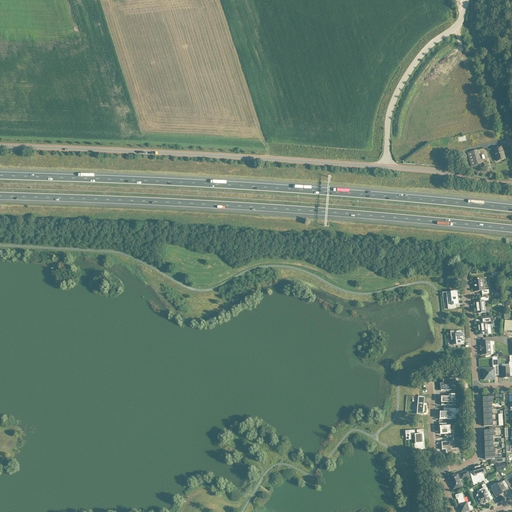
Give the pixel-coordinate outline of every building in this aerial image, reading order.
[(495,156),(496,160),(497,161),(505,159),(503,151),(502,146),(492,149),(495,156)] [(482,163),(478,150),(467,153),(471,166),(482,163)] [(474,280),(474,285),(475,288),(474,288),(474,292),(482,291),(482,295),(489,294),(489,290),(484,290),(483,287),(482,287),(482,279),(474,280)] [(448,292),(446,293),(447,298),(448,309),(450,309),(453,309),(456,309),(456,308),(456,305),(459,304),(459,297),(458,297),(457,291),(454,292),(451,292),(450,292),(448,292)] [(480,298),(481,301),(475,302),(477,314),(486,313),(484,301),(489,301),(488,297),(480,298)] [(490,328),(490,324),(493,324),(492,317),(480,318),(481,322),(478,322),(478,324),(477,324),(478,327),(479,335),(488,334),(487,328),(490,328)] [(455,331),(450,332),(451,341),(456,340),(456,342),(457,341),(457,345),(464,344),(463,334),(462,334),(461,331),(456,332),(456,333),(455,333),(455,331)] [(490,350),(490,342),(481,342),(481,347),(480,347),(480,351),(481,351),(482,355),(491,355),(491,354),(493,354),(493,350),(490,350)] [(483,369),(483,378),(484,380),(486,380),(488,380),(488,379),(490,379),(490,380),(495,380),(495,376),(499,376),(498,360),(492,360),(493,366),(494,366),(494,368),(491,369),(491,370),(483,370),(483,369)] [(502,368),(502,378),(504,378),(505,379),(507,379),(508,378),(510,378),(508,378),(508,376),(511,375),(511,362),(509,362),(509,368),(502,368)] [(457,378),(444,380),(445,380),(446,383),(440,384),(441,391),(447,390),(447,391),(452,390),(451,383),(455,382),(458,381),(457,378)] [(441,397),(441,402),(445,402),(445,405),(441,405),(441,406),(453,406),(453,402),(453,400),(453,398),(455,398),(455,394),(449,394),(449,397),(441,397)] [(482,398),(483,404),(492,403),(493,403),(493,398),(494,397),(494,394),(488,395),(488,398),(482,398)] [(440,412),(440,419),(452,420),(452,413),(459,413),(459,414),(460,414),(459,409),(452,409),(444,409),(444,412),(440,412)] [(446,423),(439,424),(441,424),(442,427),(440,427),(439,427),(440,428),(440,435),(451,434),(450,426),(447,426),(446,423)] [(484,431),(484,437),(493,437),(494,437),(494,431),(495,431),(495,428),(489,428),(489,431),(484,431)] [(424,441),(423,433),(423,434),(417,435),(415,435),(415,430),(409,431),(409,435),(408,435),(409,437),(409,439),(415,439),(416,449),(415,449),(415,450),(423,449),(423,441),(424,441)] [(441,442),(442,450),(446,450),(446,454),(458,453),(458,448),(452,449),(452,442),(441,442)] [(494,454),(485,454),(485,460),(490,460),(490,463),(496,462),(496,459),(495,459),(495,453),(494,453),(494,454)] [(473,472),(470,473),(474,486),(485,480),(483,474),(484,473),(484,471),(482,466),(476,468),(476,467),(474,467),(475,468),(472,469),(473,472)] [(449,477),(452,485),(453,489),(461,487),(458,474),(449,477)] [(503,494),(502,492),(506,489),(505,489),(508,487),(504,481),(501,482),(497,485),(498,486),(491,489),(496,498),(503,494)] [(484,490),(478,494),(477,494),(477,495),(477,497),(477,498),(476,498),(477,501),(476,502),(478,505),(479,505),(483,503),(484,504),(486,503),(487,503),(490,501),(488,496),(491,495),(485,484),(481,486),(482,486),(484,490)] [(466,503),(465,503),(462,493),(455,495),(456,500),(457,499),(459,505),(458,505),(460,511),(465,511),(469,511),(469,510),(473,509),(471,502),(467,503),(466,503)]
